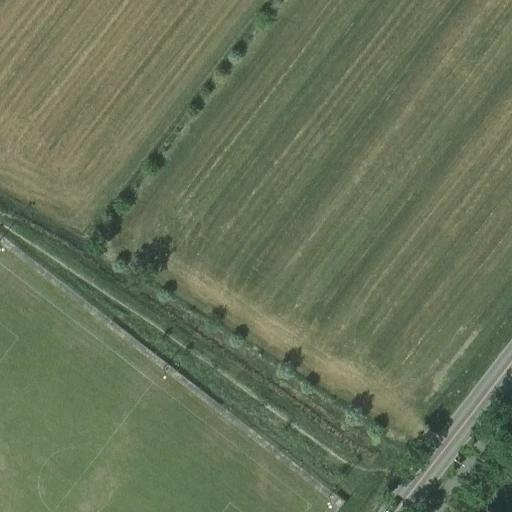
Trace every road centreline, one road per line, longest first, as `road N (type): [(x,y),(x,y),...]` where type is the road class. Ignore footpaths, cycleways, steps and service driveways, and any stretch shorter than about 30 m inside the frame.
road 1 (primary): [(396,511),(511,361)]
road 2 (residential): [(435,511),(511,412)]
